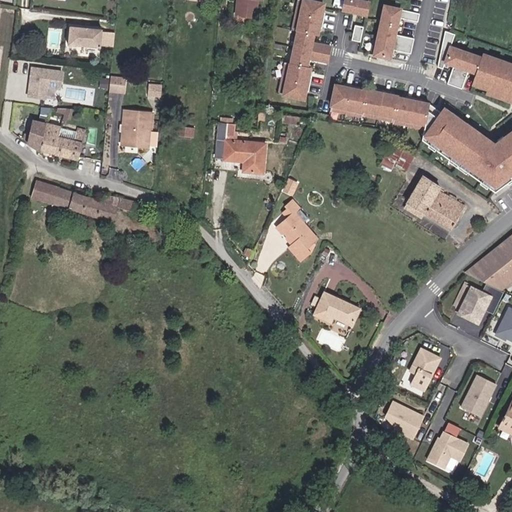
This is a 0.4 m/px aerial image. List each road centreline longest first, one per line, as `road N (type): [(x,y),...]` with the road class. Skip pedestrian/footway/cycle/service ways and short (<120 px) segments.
road 1 (unclassified): [(0,136),(39,162),(175,206),(266,300),(344,398)]
road 2 (residential): [(511,218),(410,308)]
road 3 (unclassified): [(474,511),(353,452)]
